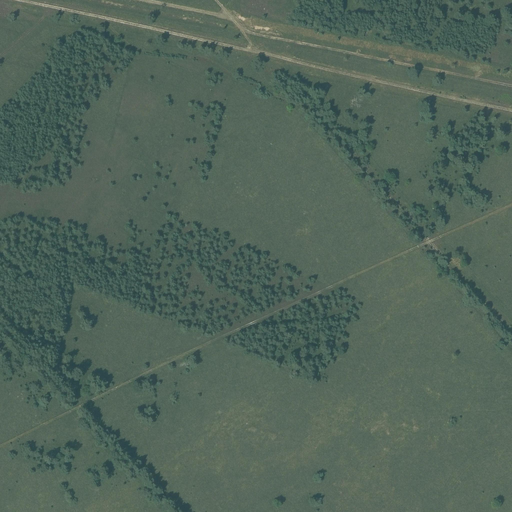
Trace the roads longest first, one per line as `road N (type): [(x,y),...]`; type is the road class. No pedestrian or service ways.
road 1 (track): [(511,110),(17,0)]
road 2 (track): [(241,31),(511,85)]
